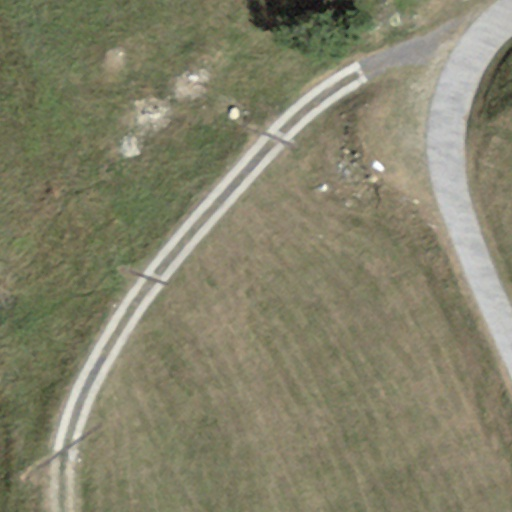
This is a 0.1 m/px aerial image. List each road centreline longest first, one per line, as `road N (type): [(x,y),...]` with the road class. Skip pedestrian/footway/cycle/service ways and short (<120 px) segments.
road 1 (track): [(511,9),(420,46),(290,122),(141,293),(57,459),(68,511)]
road 2 (residential): [(511,14),(470,49),(444,134),(456,213),(511,341)]
